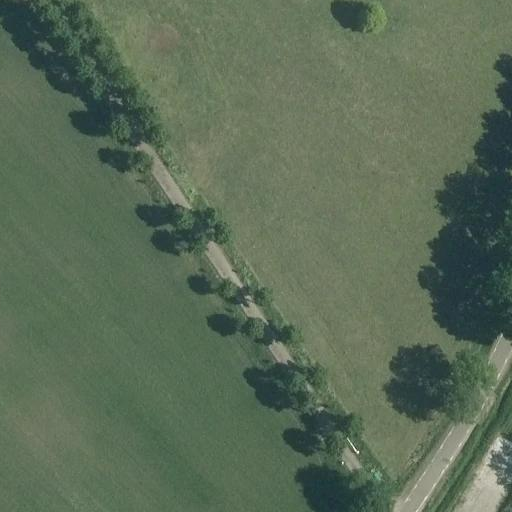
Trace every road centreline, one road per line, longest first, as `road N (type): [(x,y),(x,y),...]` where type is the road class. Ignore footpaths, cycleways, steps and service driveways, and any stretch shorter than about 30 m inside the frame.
road 1 (track): [(387,511),(58,25),(32,0)]
road 2 (tertiary): [(407,511),(462,433),(511,335)]
